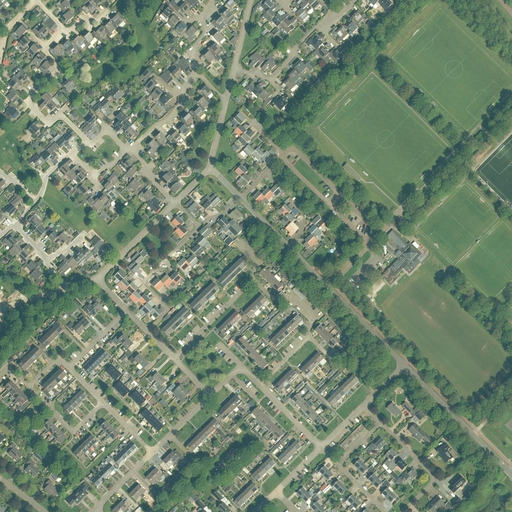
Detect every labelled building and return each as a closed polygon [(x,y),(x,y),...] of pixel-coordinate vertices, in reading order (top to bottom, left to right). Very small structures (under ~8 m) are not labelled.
[(0,0),(0,2),(0,6),(4,10),(6,8),(3,5),(8,0),(0,0)] [(59,7),(63,12),(64,12),(68,8),(71,5),(67,1),(67,0),(61,0),(61,1),(60,2),(62,4),(59,7)] [(173,0),(170,4),(178,12),(180,10),(184,14),(189,9),(188,8),(182,2),(183,2),(181,1),(177,5),(173,0)] [(188,8),(190,6),(193,9),(198,4),(194,0),(187,0),(187,1),(186,0),(184,0),(183,2),(182,2),(188,8)] [(229,12),(232,9),(231,8),(235,4),(231,0),(224,0),(223,2),(226,5),(224,7),(226,10),(226,9),(229,12)] [(268,0),(261,7),(264,10),(262,13),(264,15),(267,13),(273,7),(270,3),(273,0),(268,0)] [(304,0),(299,0),(304,4),(300,7),(307,14),(312,9),(312,8),(304,0)] [(308,0),(304,0),(312,8),(312,9),(314,10),(320,5),(315,0),(311,0),(310,1),(308,0)] [(379,0),(375,4),(375,5),(378,7),(380,5),(385,11),(392,4),(389,1),(390,0),(385,0),(384,1),(382,0),(379,0)] [(97,10),(91,5),(90,3),(90,4),(86,8),(84,6),(81,9),(86,15),(89,12),(92,16),(97,10)] [(253,9),(252,14),(253,15),(257,11),(256,10),(259,8),(261,5),(259,3),(253,9)] [(300,7),(297,4),(295,3),(293,4),(300,11),(296,15),(303,21),(308,16),(307,14),(300,7)] [(264,15),(261,19),(263,22),(266,19),(269,22),(276,15),(272,12),(275,9),(279,6),(276,4),(273,7),(267,13),(264,15)] [(167,23),(172,18),(170,16),(174,12),(169,7),(161,15),(165,19),(164,20),(167,23)] [(64,12),(63,12),(62,13),(65,16),(61,19),(66,24),(74,17),(69,12),(71,11),(68,8),(64,12)] [(224,18),(222,19),(226,23),(226,24),(227,25),(235,18),(229,12),(226,9),(226,10),(221,14),(224,18)] [(37,12),(32,16),(36,20),(41,16),(37,12)] [(360,15),(357,12),(351,18),(358,25),(363,19),(365,21),(368,18),(362,12),(360,15)] [(115,29),(117,31),(120,27),(118,26),(123,22),(125,20),(118,13),(116,15),(110,20),(114,23),(112,25),(115,29)] [(278,27),(279,26),(286,19),(289,16),(287,13),(282,19),(278,15),(272,21),(278,27)] [(178,27),(176,25),(179,21),(174,16),(172,18),(167,23),(171,28),(170,29),(172,31),(173,32),(174,31),(178,27)] [(219,16),(214,22),(217,25),(215,27),(220,32),(222,30),(223,29),(222,28),(226,24),(226,23),(222,19),(219,16)] [(286,19),(279,26),(285,31),(284,32),(287,35),(295,28),(292,25),(294,24),(293,23),(297,20),(295,17),(289,22),(286,19)] [(348,34),(348,35),(351,38),(354,35),(352,34),(358,28),(347,17),(345,19),(349,23),(343,29),(341,28),(342,28),(348,34)] [(41,25),(46,30),(48,28),(52,32),(57,27),(49,19),(45,23),(44,22),(41,25)] [(372,30),(376,27),(370,21),(367,25),(372,30)] [(106,30),(104,32),(104,33),(107,35),(109,38),(112,35),(111,33),(115,29),(112,25),(108,22),(103,27),(106,30)] [(185,34),(183,32),(186,29),(181,23),(178,27),(174,31),(178,35),(177,36),(180,39),(183,36),(185,34)] [(46,30),(41,25),(39,24),(35,28),(32,31),(37,36),(39,34),(43,38),(48,33),(46,30)] [(17,39),(20,42),(25,38),(26,37),(23,35),(28,31),(22,25),(14,33),(18,37),(17,39)] [(348,34),(342,28),(341,28),(339,30),(335,26),(332,29),(334,32),(332,34),(336,39),(337,40),(340,43),(342,44),(344,42),(342,40),(348,35),(348,34)] [(185,34),(183,36),(187,40),(188,39),(191,42),(196,37),(194,35),(197,32),(192,27),(190,29),(185,34)] [(104,32),(100,28),(95,33),(98,36),(96,38),(101,44),(104,41),(102,39),(107,35),(104,33),(104,32)] [(84,44),(88,48),(91,52),(92,52),(95,49),(92,46),(96,42),(94,39),(86,31),(81,37),(85,41),(83,42),(83,43),(84,44)] [(213,43),(218,47),(221,44),(219,43),(224,39),(216,31),(211,36),(215,40),(212,42),(213,43)] [(312,38),(306,44),(309,47),(311,45),(316,51),(319,48),(323,44),(320,41),(324,37),(321,34),(319,37),(315,41),(312,38)] [(20,42),(17,45),(21,49),(20,50),(23,53),(28,48),(26,46),(31,42),(26,37),(25,38),(20,42)] [(83,43),(83,42),(77,37),(72,42),(75,45),(73,47),(74,48),(75,49),(78,52),(81,49),(80,48),(84,44),(83,43)] [(65,49),(63,51),(64,52),(68,56),(75,49),(74,48),(73,47),(67,41),(62,46),(65,49)] [(168,43),(164,47),(167,51),(172,47),(168,43)] [(211,51),(209,53),(215,59),(222,51),(218,47),(213,43),(208,48),(211,51)] [(38,56),(38,55),(36,53),(41,49),(35,44),(27,52),(32,56),(30,58),(33,61),(38,56)] [(63,51),(57,45),(52,50),(55,53),(53,55),(58,61),(61,58),(60,56),(64,52),(63,51)] [(326,57),(323,60),(325,63),(329,60),(329,59),(334,64),(336,63),(336,64),(343,57),(340,54),(344,50),(341,47),(334,54),(332,51),(329,54),(326,57)] [(321,51),(319,48),(316,51),(312,54),(315,57),(317,55),(323,61),(323,60),(326,57),(329,54),(327,51),(324,49),(323,48),(321,51)] [(209,53),(208,51),(202,56),(205,60),(203,62),(208,67),(212,64),(210,63),(215,59),(209,53)] [(266,59),(264,56),(262,58),(257,53),(250,59),(253,62),(249,66),(251,69),(256,64),(259,67),(266,60),(266,59)] [(266,60),(268,62),(261,69),(264,72),(268,67),(271,71),(278,64),(272,58),(274,56),(272,54),(266,59),(266,60)] [(43,65),(41,63),(44,60),(39,55),(38,55),(38,56),(33,61),(32,62),(36,66),(34,67),(38,71),(39,69),(43,65)] [(180,68),(179,68),(184,73),(189,68),(186,65),(188,63),(183,57),(180,61),(181,62),(177,66),(180,68)] [(301,74),(307,68),(311,73),(314,70),(305,62),(303,64),(300,61),(294,67),(299,72),(299,71),(301,74)] [(39,69),(43,73),(41,75),(45,78),(50,73),(48,71),(51,67),(46,62),(43,65),(39,69)] [(177,66),(175,63),(171,66),(173,67),(169,71),(171,74),(175,79),(181,74),(177,70),(179,68),(180,68),(177,66)] [(220,67),(216,72),(221,76),(225,70),(220,67)] [(19,82),(21,83),(26,78),(23,75),(25,73),(20,68),(19,69),(18,68),(12,75),(14,76),(19,82)] [(151,81),(151,80),(149,78),(153,74),(148,69),(140,77),(144,81),(143,82),(146,85),(146,86),(151,81)] [(169,71),(166,69),(163,72),(164,73),(160,77),(168,85),(173,80),(169,76),(171,74),(169,71)] [(294,71),(288,77),(289,79),(290,79),(294,84),(295,83),(300,78),(304,82),(307,80),(301,74),(299,71),(299,72),(296,74),(294,71)] [(17,84),(19,82),(14,76),(11,79),(12,81),(8,85),(12,89),(15,92),(20,87),(17,84)] [(156,90),(155,90),(153,88),(158,84),(153,79),(151,80),(151,81),(146,86),(146,85),(145,87),(149,91),(147,92),(150,95),(156,90)] [(296,85),(295,83),(294,84),(290,79),(289,79),(284,84),(286,87),(284,89),(290,95),(293,93),(291,91),(296,85)] [(68,81),(67,82),(64,84),(61,80),(58,83),(68,93),(73,88),(74,89),(76,87),(71,81),(69,80),(68,81)] [(258,98),(260,96),(265,91),(262,88),(266,84),(263,81),(256,88),(252,84),(246,90),(250,94),(252,92),(258,98)] [(205,86),(199,91),(200,91),(202,94),(200,96),(201,97),(206,102),(208,104),(210,102),(209,101),(210,100),(209,99),(207,97),(212,93),(205,86)] [(105,95),(110,101),(113,99),(116,102),(123,95),(120,93),(117,89),(115,87),(109,94),(107,93),(105,95)] [(156,104),(159,102),(161,99),(159,97),(163,93),(158,87),(155,90),(156,90),(150,95),(154,99),(153,101),(156,104)] [(17,94),(15,92),(12,89),(9,92),(10,93),(6,97),(11,103),(12,103),(13,104),(18,99),(15,96),(17,94)] [(260,96),(265,102),(263,104),(266,106),(272,100),(270,98),(272,96),(266,89),(265,91),(260,96)] [(51,100),(53,99),(46,92),(41,98),(44,102),(41,105),(39,107),(41,110),(43,108),(45,106),(46,104),(47,104),(51,100)] [(161,99),(159,102),(163,106),(161,107),(164,110),(170,105),(167,103),(172,99),(167,93),(161,99)] [(104,99),(98,104),(102,109),(104,111),(104,110),(107,114),(108,115),(111,113),(106,108),(110,104),(108,103),(110,101),(105,95),(103,97),(104,99)] [(287,99),(289,97),(286,95),(282,99),(282,98),(279,101),(277,98),(271,104),(273,107),(275,105),(281,111),(288,104),(289,103),(289,102),(289,101),(287,99)] [(202,113),(203,113),(206,110),(204,109),(208,104),(206,102),(201,97),(200,96),(195,101),(196,102),(194,104),(196,106),(197,107),(197,108),(202,113)] [(57,106),(51,100),(47,104),(46,104),(45,106),(51,112),(53,111),(55,113),(60,107),(58,105),(57,106)] [(10,107),(6,112),(4,115),(10,121),(13,119),(14,120),(19,115),(15,110),(17,108),(13,104),(12,103),(11,103),(8,106),(10,107)] [(98,104),(96,103),(90,109),(96,115),(100,111),(105,117),(107,114),(104,110),(104,111),(102,109),(98,104)] [(196,107),(191,111),(195,116),(193,118),(198,123),(201,120),(200,119),(204,114),(203,113),(202,113),(197,108),(197,107),(196,106),(196,107)] [(126,119),(126,120),(127,118),(121,112),(115,118),(119,121),(115,125),(114,126),(116,129),(120,125),(121,124),(126,119)] [(92,129),(96,133),(96,132),(98,130),(93,125),(95,122),(94,120),(96,118),(90,113),(88,115),(89,116),(84,121),(86,123),(91,127),(92,129)] [(187,129),(190,126),(189,125),(193,121),(186,114),(181,119),(184,122),(181,124),(182,124),(182,125),(183,125),(187,129)] [(245,121),(246,120),(239,114),(230,123),(237,129),(240,125),(243,123),(245,121)] [(132,126),(126,120),(126,119),(121,124),(120,125),(116,129),(115,129),(114,131),(116,133),(122,128),(125,131),(126,131),(130,127),(132,126)] [(34,140),(40,135),(37,132),(39,131),(35,127),(39,123),(37,121),(27,130),(33,136),(32,138),(34,140)] [(86,123),(80,129),(86,135),(90,131),(93,135),(96,133),(92,129),(91,127),(86,123)] [(182,125),(182,124),(177,129),(181,133),(179,135),(181,138),(184,141),(187,137),(186,136),(190,132),(187,129),(183,125),(182,125)] [(240,138),(244,134),(244,135),(244,134),(247,132),(245,130),(247,128),(247,127),(245,126),(243,128),(241,125),(240,125),(237,129),(234,132),(240,138)] [(136,133),(130,127),(126,131),(125,131),(124,133),(130,139),(132,137),(134,140),(139,134),(137,132),(136,133)] [(68,133),(62,139),(66,143),(68,145),(70,142),(74,139),(73,137),(75,135),(69,129),(67,132),(68,133)] [(246,134),(250,138),(255,133),(250,129),(246,134)] [(179,135),(174,130),(169,136),(172,139),(170,141),(175,146),(178,143),(177,142),(181,138),(179,135)] [(204,131),(197,137),(200,141),(207,135),(204,131)] [(157,141),(155,143),(159,147),(158,147),(160,148),(163,145),(162,144),(166,140),(158,132),(153,137),(157,141)] [(244,147),(250,141),(244,134),(244,135),(244,134),(240,138),(237,141),(244,147)] [(62,139),(61,137),(55,143),(52,140),(49,142),(51,144),(55,148),(57,150),(58,151),(60,149),(64,146),(69,151),(71,148),(68,145),(66,143),(62,139)] [(146,152),(145,152),(147,154),(151,158),(152,158),(153,160),(154,160),(156,158),(157,157),(154,154),(156,152),(154,151),(158,147),(159,147),(155,143),(151,139),(146,144),(150,148),(148,150),(146,152)] [(53,153),(57,150),(55,148),(51,144),(44,150),(46,151),(50,156),(50,155),(52,157),(56,161),(58,158),(53,153)] [(252,155),(255,151),(254,150),(256,147),(254,144),(251,147),(249,145),(242,151),(249,158),(252,155)] [(255,151),(252,155),(258,161),(261,158),(264,154),(263,153),(265,150),(263,148),(260,150),(258,148),(255,151)] [(264,154),(261,158),(265,162),(263,164),(265,166),(267,164),(274,158),(277,155),(275,154),(272,150),(269,153),(267,152),(264,154)] [(56,161),(52,157),(50,155),(50,156),(46,151),(40,157),(44,161),(44,162),(46,163),(50,160),(55,165),(58,163),(56,161)] [(40,157),(37,154),(30,161),(29,159),(27,162),(32,167),(34,165),(37,168),(44,162),(44,161),(40,157)] [(188,167),(191,164),(185,157),(181,161),(188,167)] [(70,171),(67,168),(72,162),(70,160),(64,165),(58,171),(64,177),(65,176),(66,176),(70,171)] [(122,167),(127,173),(132,169),(133,167),(127,161),(126,162),(124,160),(118,166),(120,168),(122,167)] [(169,172),(172,169),(175,167),(174,166),(177,163),(174,161),(173,162),(171,161),(169,163),(166,160),(160,167),(159,167),(164,173),(167,169),(169,171),(169,172)] [(247,172),(246,170),(249,167),(246,165),(243,168),(241,165),(235,172),(241,178),(243,176),(245,174),(247,172)] [(81,172),(83,170),(81,168),(79,169),(75,173),(72,170),(70,171),(66,176),(72,182),(73,180),(77,176),(78,176),(81,172)] [(137,173),(132,169),(127,173),(125,175),(130,179),(129,181),(131,183),(138,177),(136,174),(137,173)] [(172,183),(177,178),(174,175),(175,174),(175,172),(172,169),(169,172),(169,171),(164,176),(162,179),(167,184),(170,181),(172,183)] [(74,189),(76,191),(79,188),(82,185),(85,183),(82,181),(84,179),(82,176),(86,173),(83,170),(81,172),(78,176),(77,176),(73,180),(78,185),(77,186),(74,189)] [(112,187),(113,187),(119,181),(114,176),(113,175),(109,179),(108,178),(108,177),(107,177),(105,175),(104,173),(101,176),(106,181),(108,183),(112,187)] [(241,178),(238,181),(245,187),(251,181),(249,179),(251,177),(249,175),(247,177),(245,175),(245,174),(243,176),(241,178)] [(131,183),(126,188),(129,191),(131,188),(134,192),(133,193),(135,195),(141,190),(139,188),(140,186),(137,183),(140,179),(138,177),(131,183)] [(177,178),(172,183),(174,185),(171,188),(176,193),(183,186),(179,182),(180,181),(177,178)] [(105,190),(103,192),(107,196),(108,197),(109,197),(113,202),(116,198),(114,196),(115,195),(111,192),(115,189),(113,187),(112,187),(108,183),(103,188),(105,190)] [(85,203),(87,202),(90,199),(93,196),(90,194),(89,195),(86,193),(88,191),(82,185),(79,188),(76,191),(82,197),(81,198),(83,201),(85,203)] [(270,191),(274,195),(276,197),(280,194),(283,196),(285,193),(284,192),(286,190),(282,185),(279,188),(276,185),(270,191)] [(268,188),(262,195),(265,198),(267,201),(274,195),(270,191),(268,188)] [(64,190),(62,192),(68,198),(70,196),(64,190)] [(148,203),(154,197),(148,191),(146,193),(144,190),(138,196),(141,198),(142,197),(148,203)] [(262,195),(259,192),(253,198),(259,204),(265,198),(262,195)] [(19,201),(21,199),(16,193),(13,196),(15,197),(9,203),(10,204),(14,209),(15,209),(21,203),(19,201)] [(208,197),(206,199),(208,201),(212,204),(211,205),(214,207),(217,205),(220,208),(222,206),(219,203),(221,201),(214,195),(210,199),(208,197)] [(113,202),(109,197),(108,197),(107,196),(105,198),(103,196),(98,201),(103,205),(102,205),(104,207),(109,203),(110,204),(113,202)] [(148,203),(146,204),(153,211),(152,212),(154,215),(160,209),(158,207),(160,204),(154,197),(148,203)] [(210,206),(211,205),(212,204),(208,201),(205,198),(199,204),(205,211),(207,208),(210,211),(213,209),(210,206)] [(90,199),(87,202),(96,211),(102,205),(103,205),(98,201),(97,199),(93,203),(90,199)] [(195,216),(197,213),(195,211),(199,207),(192,200),(185,206),(188,209),(186,211),(190,215),(192,213),(193,214),(195,216)] [(16,210),(15,209),(14,209),(10,204),(4,210),(3,209),(1,211),(5,215),(6,217),(8,215),(10,216),(16,210)] [(286,204),(279,211),(285,217),(289,213),(291,211),(292,211),(290,209),(291,209),(293,206),(291,204),(288,207),(286,204)] [(235,209),(229,215),(237,223),(239,221),(238,219),(242,215),(235,209)] [(285,217),(282,220),(289,226),(292,223),(295,220),(293,218),(295,216),(293,214),(291,216),(289,213),(285,217)] [(40,225),(42,223),(39,220),(40,219),(35,214),(28,221),(33,227),(30,230),(32,233),(34,231),(36,229),(40,225)] [(200,225),(206,218),(203,215),(197,221),(200,225)] [(181,226),(184,223),(182,221),(185,218),(183,216),(180,219),(178,217),(171,223),(177,229),(178,229),(181,226)] [(312,223),(314,226),(318,229),(324,223),(318,217),(316,219),(313,216),(311,218),(314,221),(312,222),(312,223),(311,223),(312,223)] [(220,233),(226,227),(229,224),(229,223),(223,217),(217,224),(221,228),(218,231),(220,233)] [(226,227),(220,233),(221,234),(224,231),(227,234),(229,231),(232,233),(235,237),(242,231),(238,227),(232,221),(229,224),(226,227)] [(399,231),(402,228),(395,221),(392,225),(399,231)] [(289,226),(286,229),(290,234),(289,235),(290,237),(292,235),(299,229),(297,227),(300,225),(297,222),(295,225),(292,223),(289,226)] [(201,236),(205,239),(211,233),(207,229),(210,227),(208,224),(205,227),(198,233),(201,236)] [(46,236),(48,234),(51,230),(49,228),(46,231),(40,225),(36,229),(34,231),(40,237),(43,234),(46,236)] [(314,226),(312,228),(310,225),(308,227),(310,230),(308,232),(311,235),(314,238),(315,238),(317,240),(323,234),(318,229),(314,226)] [(183,228),(181,226),(178,229),(177,229),(175,232),(181,239),(187,232),(185,230),(188,228),(186,226),(183,228)] [(59,236),(55,232),(56,230),(54,228),(51,230),(48,234),(50,236),(48,238),(53,243),(57,239),(59,236)] [(398,259),(381,276),(391,286),(399,278),(397,276),(403,269),(410,275),(421,263),(417,259),(420,256),(419,255),(421,254),(419,252),(420,252),(410,242),(408,244),(393,230),(386,237),(399,250),(394,255),(398,259)] [(57,239),(53,243),(56,245),(59,242),(63,245),(64,243),(66,246),(72,240),(70,238),(68,239),(63,233),(59,236),(57,239)] [(311,235),(309,237),(306,234),(304,236),(307,239),(305,241),(306,242),(303,245),(307,249),(310,246),(311,247),(317,241),(317,240),(315,238),(314,238),(311,235)] [(195,242),(198,245),(201,248),(204,251),(206,249),(203,246),(207,242),(205,239),(201,236),(199,238),(197,235),(195,237),(197,240),(195,242)] [(16,245),(21,240),(19,238),(15,241),(11,237),(10,239),(7,237),(2,242),(4,245),(5,243),(11,249),(16,245)] [(90,249),(96,254),(98,252),(97,251),(104,244),(97,237),(90,243),(93,246),(90,249)] [(228,246),(233,241),(228,237),(224,241),(228,246)] [(22,251),(21,251),(18,247),(23,242),(21,240),(16,245),(11,249),(10,251),(16,257),(17,255),(22,251)] [(201,248),(198,245),(196,247),(193,244),(191,246),(194,249),(191,251),(197,257),(204,251),(201,248)] [(22,262),(24,265),(28,261),(30,259),(28,257),(29,256),(26,252),(30,248),(28,245),(21,251),(22,251),(17,255),(23,261),(22,262)] [(78,247),(75,250),(81,255),(80,255),(85,259),(85,260),(86,261),(92,255),(93,257),(96,254),(90,249),(88,251),(87,249),(83,253),(78,247)] [(153,247),(146,250),(149,256),(156,253),(153,247)] [(81,255),(75,250),(74,248),(71,251),(76,256),(73,259),(77,264),(79,265),(85,260),(85,259),(80,255),(81,255)] [(338,250),(333,255),(336,257),(338,260),(342,255),(340,253),(338,250)] [(137,266),(144,260),(137,253),(131,259),(134,262),(137,266)] [(188,259),(186,261),(187,261),(186,262),(190,265),(192,268),(197,264),(198,266),(201,264),(199,262),(193,255),(191,257),(188,255),(186,257),(188,259)] [(73,259),(71,258),(68,261),(62,256),(60,258),(63,262),(64,262),(65,264),(69,268),(71,270),(77,264),(73,259)] [(249,260),(244,256),(241,259),(238,262),(235,265),(240,269),(242,271),(244,268),(247,265),(246,263),(249,260)] [(63,274),(69,268),(65,264),(64,262),(63,262),(60,258),(58,261),(61,264),(57,268),(59,270),(57,272),(62,277),(65,275),(63,274)] [(187,261),(186,261),(186,262),(183,259),(182,260),(179,258),(177,260),(179,263),(177,265),(183,271),(190,265),(186,262),(187,261)] [(28,261),(24,265),(22,266),(21,267),(24,270),(25,269),(26,268),(32,273),(36,269),(38,268),(40,265),(40,266),(42,264),(43,263),(41,261),(36,266),(32,262),(30,263),(28,261)] [(134,274),(136,272),(140,268),(137,266),(134,262),(128,268),(134,274)] [(36,269),(32,273),(30,275),(36,281),(35,282),(37,285),(43,279),(41,277),(42,275),(39,272),(42,268),(40,266),(40,265),(38,268),(36,269)] [(236,277),(239,274),(242,271),(240,269),(235,265),(232,268),(230,270),(236,277)] [(264,279),(269,273),(272,271),(270,269),(268,271),(265,268),(259,274),(264,279)] [(123,280),(123,279),(126,277),(120,270),(113,277),(119,283),(123,279),(123,280)] [(230,282),(233,279),(236,277),(230,270),(227,273),(224,276),(228,280),(230,282)] [(185,281),(182,278),(176,272),(169,278),(173,282),(176,285),(179,281),(182,284),(185,281)] [(272,275),(269,273),(264,279),(268,283),(274,277),(276,275),(275,274),(273,274),(272,275)] [(169,278),(167,275),(160,281),(164,285),(166,288),(170,284),(173,287),(176,285),(173,282),(169,278)] [(224,288),(227,285),(230,282),(228,280),(224,276),(221,279),(218,282),(224,288)] [(272,288),(278,282),(274,277),(268,283),(272,288)] [(160,281),(158,278),(151,285),(157,291),(164,285),(160,281)] [(129,285),(123,279),(123,280),(123,279),(119,283),(117,285),(123,292),(126,289),(125,289),(129,285)] [(292,290),(296,285),(292,281),(288,286),(292,290)] [(278,282),(272,288),(277,292),(283,286),(284,288),(286,286),(283,282),(280,284),(278,282)] [(135,291),(138,289),(132,283),(129,285),(125,289),(126,289),(131,295),(135,291)] [(214,295),(217,293),(219,290),(213,284),(210,287),(207,289),(214,295)] [(208,301),(211,298),(214,295),(207,289),(204,292),(201,295),(208,301)] [(136,293),(135,291),(131,295),(129,297),(135,304),(137,301),(141,297),(139,296),(136,293)] [(150,301),(144,295),(141,297),(137,301),(143,307),(141,309),(141,310),(143,307),(147,304),(150,301)] [(202,307),(205,304),(208,301),(201,295),(199,298),(196,301),(202,307)] [(257,300),(263,306),(267,301),(262,295),(257,300)] [(91,302),(89,303),(91,306),(98,313),(99,312),(100,312),(102,311),(101,309),(102,308),(99,305),(101,303),(95,297),(92,300),(91,302)] [(261,308),(263,306),(257,300),(253,304),(259,310),(259,311),(261,312),(263,310),(261,308)] [(155,307),(150,301),(147,304),(143,307),(141,310),(147,316),(149,313),(153,310),(155,307)] [(196,313),(199,310),(202,307),(196,301),(193,303),(190,306),(196,313)] [(176,308),(179,311),(185,306),(181,302),(178,305),(176,307),(176,308)] [(89,303),(82,310),(87,315),(90,313),(93,317),(98,313),(91,306),(89,303)] [(254,314),(259,310),(253,304),(248,309),(254,314)] [(74,305),(67,312),(71,316),(78,309),(74,305)] [(159,310),(155,307),(153,310),(149,313),(155,319),(162,313),(161,313),(163,311),(161,308),(159,310)] [(185,320),(188,317),(191,314),(185,308),(182,311),(179,314),(185,320)] [(250,319),(254,314),(248,309),(244,313),(245,314),(250,319)] [(232,317),(237,322),(242,318),(245,321),(247,318),(242,313),(239,315),(236,312),(232,317)] [(78,324),(83,329),(89,324),(84,320),(86,318),(82,314),(78,318),(81,321),(78,324)] [(180,326),(182,323),(185,320),(179,314),(175,318),(173,319),(180,326)] [(298,325),(303,321),(302,320),(299,317),(297,315),(293,319),(298,325)] [(233,327),(237,322),(232,317),(227,321),(233,327)] [(174,331),(177,329),(180,326),(173,319),(171,322),(168,325),(174,331)] [(294,330),(298,325),(293,319),(288,324),(294,330)] [(54,321),(49,326),(51,329),(52,328),(59,335),(63,331),(61,328),(63,326),(58,320),(55,323),(54,321)] [(228,331),(233,327),(227,321),(223,325),(228,331)] [(83,329),(78,324),(75,327),(72,324),(71,323),(67,327),(68,328),(72,332),(74,330),(78,335),(83,329)] [(290,334),(294,330),(288,324),(284,328),(289,334),(290,334)] [(168,337),(171,334),(174,331),(168,325),(165,328),(162,331),(168,337)] [(223,325),(218,330),(221,333),(220,334),(224,338),(227,335),(226,334),(228,331),(223,325)] [(325,330),(327,328),(325,326),(323,328),(320,326),(314,331),(319,336),(325,330)] [(54,339),(59,335),(52,328),(51,329),(49,332),(46,329),(44,331),(47,333),(54,339)] [(285,338),(290,334),(289,334),(284,328),(279,332),(285,338)] [(323,340),(329,335),(325,330),(319,336),(323,340)] [(281,343),(285,338),(279,332),(275,337),(281,342),(281,343)] [(49,344),(54,339),(47,333),(44,336),(41,333),(40,335),(42,338),(43,337),(49,344)] [(122,346),(128,340),(123,335),(120,338),(118,336),(112,342),(117,346),(121,344),(122,346)] [(328,345),(334,339),(329,335),(323,340),(328,345)] [(45,348),(49,344),(43,337),(42,338),(40,340),(37,338),(35,340),(38,343),(39,342),(45,348)] [(276,347),(281,343),(281,342),(275,337),(270,341),(276,347)] [(334,339),(328,345),(332,349),(338,343),(338,344),(341,342),(336,337),(334,339)] [(246,340),(245,341),(242,338),(236,344),(241,348),(246,343),(248,341),(246,340)] [(128,340),(122,346),(124,347),(121,350),(126,354),(129,351),(128,349),(133,344),(128,340)] [(246,343),(241,348),(245,353),(251,347),(252,345),(251,344),(249,345),(246,343)] [(31,352),(37,358),(42,354),(41,353),(35,347),(32,351),(29,348),(27,350),(30,353),(31,352)] [(255,351),(251,347),(245,353),(249,357),(255,351)] [(103,361),(103,360),(107,357),(109,359),(111,358),(108,356),(101,349),(96,354),(103,361)] [(254,361),(259,356),(255,351),(249,357),(254,361)] [(26,356),(25,357),(23,354),(20,357),(19,356),(16,352),(14,354),(18,358),(21,361),(22,361),(28,367),(33,363),(26,356)] [(33,363),(37,358),(31,352),(30,353),(27,355),(25,352),(23,354),(25,357),(26,356),(33,363)] [(319,364),(324,359),(318,353),(313,358),(319,364)] [(106,363),(103,360),(103,361),(96,354),(91,358),(98,365),(99,365),(102,362),(104,364),(106,363)] [(139,364),(144,359),(139,354),(134,359),(132,357),(128,360),(132,364),(135,361),(139,364)] [(258,366),(264,360),(259,356),(254,361),(258,366)] [(101,367),(99,365),(98,365),(91,358),(87,363),(94,370),(94,369),(97,366),(100,369),(101,367)] [(317,366),(319,364),(313,358),(309,362),(315,368),(318,370),(319,369),(317,366)] [(144,359),(139,364),(142,368),(139,371),(137,373),(140,377),(143,375),(146,371),(144,369),(149,364),(144,359)] [(264,360),(258,366),(262,370),(268,365),(264,360)] [(24,372),(28,367),(22,361),(21,361),(18,364),(16,361),(14,363),(17,366),(17,365),(24,372)] [(310,372),(315,368),(309,362),(305,367),(310,372)] [(96,372),(94,369),(94,370),(87,363),(82,368),(89,375),(93,371),(95,373),(96,372)] [(116,370),(115,370),(112,366),(114,364),(113,363),(111,365),(105,372),(109,377),(116,370)] [(330,374),(332,376),(339,370),(335,366),(331,369),(333,371),(330,374)] [(116,370),(109,377),(114,382),(121,375),(117,371),(119,369),(118,367),(115,370),(116,370)] [(306,377),(310,372),(305,367),(300,371),(306,377)] [(62,380),(63,379),(65,377),(68,379),(70,378),(67,374),(66,375),(60,369),(55,373),(62,380)] [(287,374),(293,380),(298,375),(292,370),(287,374)] [(55,373),(51,378),(57,384),(58,384),(61,381),(63,384),(65,386),(67,384),(65,382),(63,379),(62,380),(55,373)] [(156,382),(161,377),(157,373),(153,377),(151,375),(147,379),(151,383),(154,380),(156,382)] [(290,382),(293,380),(287,374),(283,378),(289,384),(291,386),(293,384),(290,382)] [(349,380),(355,386),(359,381),(353,375),(349,380)] [(156,382),(153,385),(159,392),(164,386),(162,384),(166,381),(161,377),(156,382)] [(61,386),(58,384),(57,384),(51,378),(46,382),(53,389),(53,388),(56,385),(59,388),(61,386)] [(287,390),(291,386),(289,384),(283,378),(279,383),(284,389),(285,388),(287,390)] [(124,387),(124,386),(121,383),(123,380),(122,379),(119,381),(120,382),(113,388),(118,393),(124,387)] [(350,390),(355,386),(349,380),(344,384),(350,390)] [(8,392),(15,386),(10,381),(8,384),(6,382),(0,387),(3,390),(4,388),(7,391),(1,397),(3,399),(9,393),(8,392)] [(53,389),(46,382),(41,387),(45,390),(42,392),(49,399),(51,396),(48,393),(51,391),(55,396),(58,393),(56,391),(53,388),(53,389)] [(281,391),(284,389),(279,383),(274,387),(280,393),(282,395),(283,393),(281,391)] [(341,384),(339,387),(340,388),(346,394),(350,390),(344,384),(343,383),(342,384),(341,384)] [(124,387),(118,393),(123,398),(129,392),(125,388),(128,385),(126,384),(124,386),(124,387)] [(169,388),(165,392),(168,394),(170,391),(176,398),(179,395),(184,389),(180,385),(177,388),(173,384),(169,388)] [(15,386),(8,392),(9,393),(11,395),(9,398),(10,400),(13,397),(12,397),(19,390),(15,386)] [(76,395),(82,401),(86,397),(81,391),(78,387),(76,389),(79,392),(77,395),(76,395)] [(140,396),(140,395),(137,392),(139,390),(138,388),(135,391),(136,391),(129,398),(134,402),(140,396)] [(335,393),(341,399),(346,394),(340,388),(335,393)] [(184,389),(179,395),(176,398),(181,402),(178,404),(180,406),(182,404),(186,400),(184,398),(188,394),(184,389)] [(17,401),(24,395),(19,390),(12,397),(13,397),(16,400),(13,403),(15,405),(16,403),(17,402),(17,401)] [(72,399),(78,405),(82,401),(76,395),(77,395),(74,391),(72,393),(75,396),(72,399)] [(140,396),(134,402),(138,407),(145,401),(141,397),(144,394),(142,393),(140,395),(140,396)] [(337,403),(341,399),(335,393),(331,397),(337,403)] [(296,405),(302,399),(297,394),(292,400),(296,405)] [(22,406),(26,403),(25,402),(28,399),(24,395),(17,401),(17,402),(20,405),(17,407),(19,409),(22,406)] [(67,404),(73,410),(78,405),(72,399),(69,396),(68,397),(71,401),(68,403),(67,404)] [(237,407),(238,406),(241,403),(244,406),(245,405),(242,401),(242,402),(236,396),(231,400),(237,407)] [(332,407),(337,403),(331,397),(327,402),(332,407)] [(306,400),(305,402),(302,399),(296,405),(300,409),(308,402),(306,400)] [(67,404),(68,403),(65,400),(63,401),(66,405),(63,408),(68,414),(73,410),(67,404)] [(241,409),(238,406),(237,407),(231,400),(226,405),(233,411),(234,411),(236,408),(239,411),(241,409)] [(308,402),(300,409),(305,414),(311,408),(313,405),(309,401),(308,402)] [(22,406),(19,409),(21,411),(28,405),(26,403),(22,406)] [(396,418),(402,412),(392,403),(387,408),(396,418)] [(411,408),(406,403),(402,406),(410,415),(416,409),(412,406),(411,408)] [(150,413),(149,412),(147,410),(150,406),(148,405),(145,408),(145,409),(138,416),(143,420),(150,413)] [(236,413),(234,411),(233,411),(226,405),(222,409),(228,416),(229,415),(232,412),(235,415),(236,413)] [(256,418),(262,412),(257,408),(251,414),(256,418)] [(311,408),(305,414),(309,418),(315,412),(311,408)] [(222,409),(217,414),(219,416),(223,419),(224,420),(227,417),(230,419),(232,418),(229,415),(228,416),(222,409)] [(154,418),(154,417),(151,414),(153,412),(152,410),(149,412),(150,413),(143,420),(147,425),(154,418)] [(415,416),(420,421),(426,415),(422,410),(415,416)] [(260,423),(266,417),(262,412),(256,418),(260,423)] [(313,422),(319,417),(315,412),(309,418),(313,422)] [(159,422),(158,421),(156,419),(158,416),(156,415),(154,417),(154,418),(147,425),(152,429),(159,422)] [(319,417),(313,422),(318,427),(321,424),(323,425),(327,421),(321,415),(319,417)] [(260,423),(258,425),(262,429),(265,427),(270,421),(266,417),(260,423)] [(156,434),(163,427),(160,423),(164,420),(162,418),(158,421),(159,422),(152,429),(156,434)] [(209,424),(215,430),(225,440),(227,438),(222,433),(222,434),(217,428),(219,426),(214,420),(209,424)] [(47,431),(53,426),(49,421),(43,426),(42,426),(39,429),(41,430),(44,427),(47,430),(47,431)] [(270,421),(265,427),(269,431),(275,426),(270,421)] [(104,432),(109,426),(105,422),(99,427),(96,430),(97,432),(100,429),(103,431),(104,432)] [(211,434),(215,430),(209,424),(205,429),(211,434)] [(431,440),(426,435),(415,424),(409,431),(420,442),(422,439),(427,444),(431,440)] [(47,431),(47,430),(44,434),(45,435),(48,432),(51,435),(57,430),(53,426),(47,431)] [(108,436),(114,430),(109,426),(104,432),(103,431),(100,434),(101,436),(105,433),(107,436),(108,436)] [(266,434),(269,436),(271,434),(273,436),(279,430),(275,426),(269,431),(266,434)] [(206,439),(211,434),(205,429),(200,433),(206,439)] [(53,436),(55,439),(56,440),(61,434),(57,430),(51,435),(48,438),(46,440),(48,441),(49,439),(53,436)] [(107,436),(104,439),(106,440),(109,437),(113,441),(119,435),(118,435),(114,430),(108,436),(107,436)] [(273,436),(274,436),(272,438),(276,442),(278,440),(284,435),(279,430),(273,436)] [(202,443),(206,439),(200,433),(196,437),(202,443)] [(56,440),(55,439),(52,442),(54,444),(57,441),(60,444),(66,439),(61,434),(56,440)] [(91,446),(93,445),(96,441),(91,436),(86,440),(91,446)] [(197,448),(202,443),(196,437),(192,442),(197,448)] [(379,451),(386,444),(381,439),(374,445),(372,443),(368,447),(369,448),(372,451),(373,452),(377,448),(379,451)] [(87,450),(88,449),(91,446),(94,450),(96,448),(93,445),(91,446),(86,440),(82,445),(87,450)] [(291,446),(297,452),(301,447),(296,441),(291,446)] [(126,447),(133,454),(138,449),(131,442),(127,446),(125,444),(123,445),(125,447),(126,447)] [(192,442),(187,446),(196,455),(200,451),(197,448),(192,442)] [(16,462),(22,456),(14,448),(16,446),(13,443),(8,448),(11,451),(8,454),(16,462)] [(286,450),(292,456),(297,452),(291,446),(290,444),(287,446),(289,448),(286,450)] [(446,444),(437,451),(441,457),(440,457),(446,464),(453,458),(447,451),(450,448),(446,444)] [(83,454),(84,453),(87,451),(90,454),(92,452),(88,449),(87,450),(82,445),(77,449),(83,454)] [(121,451),(128,458),(133,454),(126,447),(125,447),(122,450),(121,448),(119,450),(121,452),(121,451)] [(87,457),(84,453),(83,454),(77,449),(73,453),(78,459),(81,463),(83,461),(79,458),(82,455),(86,458),(87,457)] [(282,454),(288,460),(292,456),(286,450),(282,454)] [(388,469),(395,462),(393,459),(397,455),(391,450),(386,455),(389,458),(386,462),(383,464),(384,465),(388,469)] [(117,455),(124,463),(128,458),(121,451),(121,452),(118,454),(116,452),(115,454),(116,456),(117,455)] [(173,452),(168,457),(176,466),(177,467),(179,464),(176,461),(181,455),(177,451),(174,453),(173,452)] [(283,465),(288,460),(282,454),(278,459),(282,463),(283,465)] [(119,467),(124,463),(117,455),(116,456),(113,459),(110,456),(109,457),(112,461),(113,461),(119,467)] [(174,467),(176,466),(168,457),(163,462),(169,468),(172,465),(174,467)] [(358,470),(364,465),(360,461),(361,460),(358,457),(354,460),(357,463),(354,466),(358,470)] [(265,463),(271,469),(276,464),(270,458),(265,463)] [(38,472),(33,466),(35,464),(30,459),(26,463),(29,466),(25,470),(27,472),(28,472),(33,477),(38,472)] [(395,462),(388,469),(391,472),(394,470),(397,466),(402,471),(407,466),(402,460),(398,464),(395,462)] [(104,468),(111,475),(116,471),(109,463),(105,467),(103,465),(102,467),(103,468),(104,468)] [(267,473),(271,469),(265,463),(261,467),(267,473)] [(184,474),(189,469),(185,464),(180,469),(182,471),(184,474)] [(368,474),(374,469),(372,466),(369,468),(368,469),(364,465),(358,470),(363,475),(366,472),(368,474)] [(391,472),(388,469),(384,465),(383,467),(390,474),(392,472),(391,472)] [(263,477),(267,473),(261,467),(257,471),(263,477)] [(318,467),(315,471),(318,474),(319,473),(323,477),(329,471),(324,467),(321,470),(318,467)] [(106,480),(111,475),(104,468),(103,468),(101,471),(99,469),(97,471),(99,473),(99,472),(106,480)] [(151,474),(157,480),(162,475),(156,469),(151,474)] [(372,485),(378,479),(374,475),(375,474),(377,471),(374,469),(368,474),(371,477),(368,480),(372,485)] [(263,477),(257,471),(256,470),(254,472),(255,473),(252,476),(258,482),(263,477)] [(329,485),(333,482),(330,479),(333,476),(329,471),(323,477),(327,481),(326,482),(329,485)] [(412,471),(409,474),(407,472),(402,477),(407,482),(411,477),(413,480),(418,475),(414,471),(413,472),(412,471)] [(56,482),(60,477),(54,472),(50,476),(56,482)] [(106,480),(99,472),(99,473),(96,476),(94,474),(93,475),(94,477),(95,477),(102,484),(106,480)] [(152,484),(157,480),(151,474),(146,479),(152,484)] [(452,486),(449,489),(453,493),(462,485),(463,486),(466,483),(459,476),(456,478),(449,484),(452,486)] [(98,488),(102,484),(95,477),(94,477),(92,480),(89,477),(87,479),(90,482),(91,482),(98,488)] [(383,488),(389,483),(386,480),(383,482),(382,484),(378,479),(372,485),(377,489),(380,486),(383,488)] [(55,489),(51,484),(52,483),(49,480),(45,484),(47,487),(44,490),(53,498),(55,496),(56,497),(57,496),(58,496),(59,494),(59,493),(58,492),(59,492),(61,490),(57,487),(55,489)] [(333,482),(329,485),(332,488),(333,487),(337,491),(343,486),(338,481),(335,484),(333,482)] [(251,485),(248,488),(254,494),(258,489),(257,488),(253,484),(251,482),(250,484),(251,485)] [(386,499),(394,491),(390,487),(391,486),(393,484),(391,482),(389,484),(389,483),(383,488),(385,491),(382,494),(386,499)] [(301,498),(307,493),(303,488),(304,487),(301,484),(297,488),(300,490),(297,494),(301,498)] [(77,504),(86,495),(83,493),(87,489),(82,485),(79,488),(80,489),(71,498),(70,497),(66,501),(68,503),(70,504),(73,503),(74,502),(77,504)] [(134,490),(140,496),(143,499),(145,496),(143,494),(145,491),(140,485),(134,490)] [(340,500),(341,502),(347,496),(344,493),(347,490),(343,486),(337,491),(341,495),(340,497),(342,498),(340,500)] [(250,498),(254,494),(248,488),(244,492),(250,498)] [(135,501),(140,496),(134,490),(129,495),(135,501)] [(307,493),(301,498),(306,503),(309,500),(312,502),(317,496),(315,494),(314,494),(311,497),(309,495),(311,493),(309,491),(307,493)] [(394,491),(386,499),(391,503),(394,500),(397,503),(400,499),(398,497),(398,496),(394,491)] [(159,499),(155,494),(153,492),(149,496),(156,502),(159,499)] [(220,503),(223,500),(216,492),(213,495),(220,503)] [(245,503),(250,498),(244,492),(239,497),(245,503)] [(347,501),(351,506),(357,500),(352,495),(349,498),(347,496),(341,502),(344,504),(346,502),(347,501)] [(315,511),(321,507),(317,503),(320,499),(317,496),(312,502),(314,505),(311,508),(315,511)] [(241,507),(245,503),(239,497),(235,501),(241,507)] [(441,506),(444,504),(437,497),(427,507),(431,511),(434,511),(441,505),(441,506)] [(451,503),(455,507),(461,501),(458,497),(451,503)] [(358,511),(361,510),(358,508),(361,505),(357,500),(351,506),(352,506),(349,509),(351,511),(354,508),(355,510),(355,511),(353,511),(358,511)] [(200,501),(196,505),(200,509),(197,511),(205,511),(204,510),(206,507),(200,501)] [(123,502),(118,507),(122,511),(127,511),(130,510),(128,508),(123,502)] [(451,511),(455,508),(449,502),(445,506),(451,511)] [(229,511),(230,511),(226,507),(227,506),(223,503),(217,508),(220,511),(229,511)]
